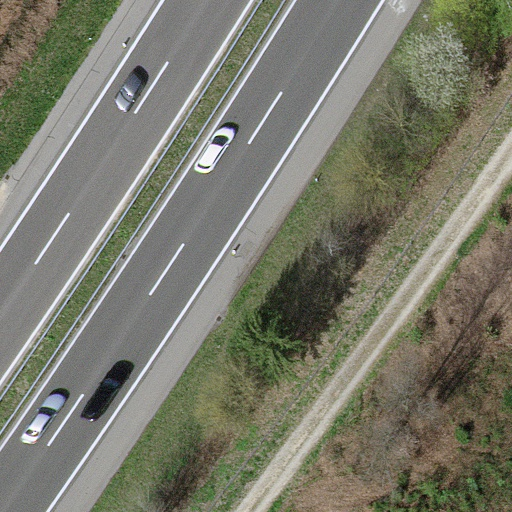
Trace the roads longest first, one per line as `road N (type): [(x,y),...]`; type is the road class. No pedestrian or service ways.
road 1 (motorway): [(1,511),(338,0)]
road 2 (track): [(249,511),(511,149)]
road 3 (motorway): [(206,0),(0,315)]
